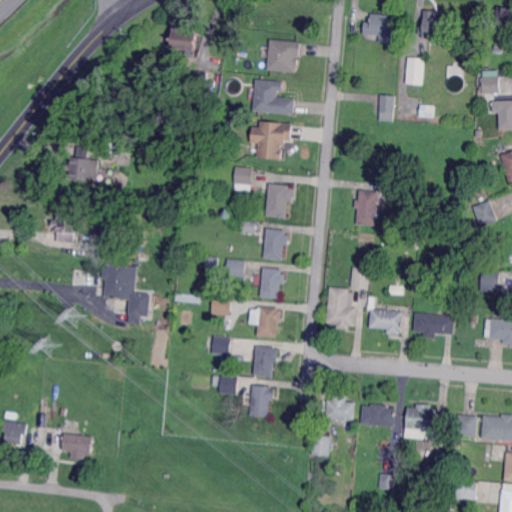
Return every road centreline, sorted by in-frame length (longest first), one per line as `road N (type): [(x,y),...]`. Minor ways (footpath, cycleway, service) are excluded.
road 1 (residential): [(311,360),(328,146)]
road 2 (residential): [(140,0),(87,45),(0,151)]
road 3 (residential): [(511,376),(311,360)]
road 4 (residential): [(328,146),(339,0)]
